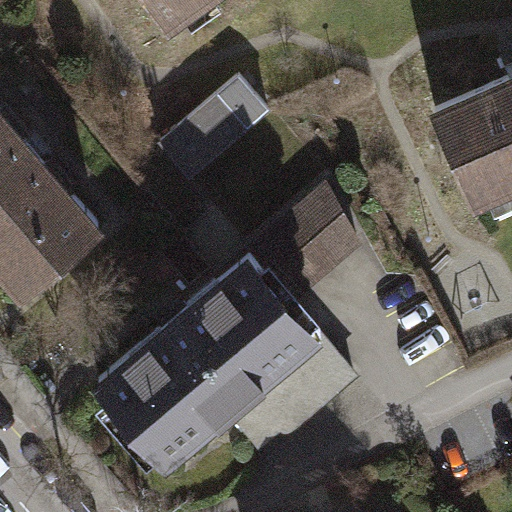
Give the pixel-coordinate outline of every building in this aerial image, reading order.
[(154,0),(167,17),(181,8),(180,6),(188,0),(154,0)] [(240,71),(161,139),(190,173),(269,105),(240,71)] [(511,72),(435,106),(475,196),(488,191),(487,189),(511,177),(511,72)] [(0,103),(0,258),(23,286),(100,220),(46,157),(48,155),(27,131),(26,133),(0,103)] [(327,182),(249,245),(289,290),(354,232),(327,182)] [(314,319),(289,290),(249,245),(98,375),(163,450),(222,400),(314,319)] [(353,364),(314,319),(222,400),(255,438),(280,417),(285,423),(353,364)]
